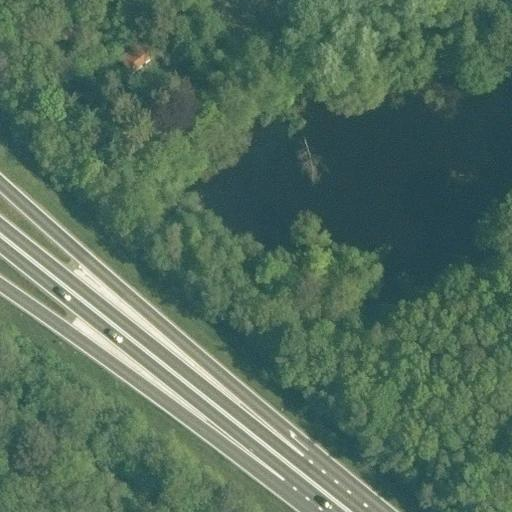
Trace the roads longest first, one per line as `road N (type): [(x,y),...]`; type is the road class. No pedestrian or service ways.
road 1 (trunk): [(293,469),(0,185)]
road 2 (trunk): [(293,469),(0,238)]
road 3 (trunk): [(0,289),(293,469)]
